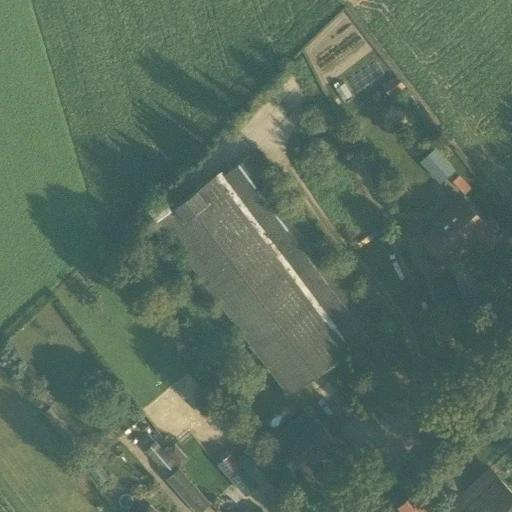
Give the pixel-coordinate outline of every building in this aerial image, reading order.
[(387,85),(383,89),(391,98),(395,95),(405,87),(397,77),(387,85)] [(426,159),(447,181),(450,178),(455,173),(445,162),(435,151),(426,159)] [(405,356),(252,154),(224,175),(376,378),(405,356)] [(346,350),(216,175),(169,211),(160,199),(148,209),(290,395),(347,352),(346,350)] [(439,265),(444,263),(471,238),(484,252),(498,239),(464,201),(452,212),(448,208),(432,223),(436,227),(423,239),(433,250),(430,255),(439,265)] [(314,423),(307,413),(273,438),(292,466),(308,454),(313,459),(335,443),(318,420),(314,423)] [(195,511),(201,511),(211,504),(151,435),(145,440),(151,446),(146,451),(168,477),(166,479),(195,511)] [(167,451),(180,464),(188,457),(174,443),(167,451)] [(246,497),(259,485),(242,467),(229,479),(246,497)] [(511,511),(511,490),(490,469),(479,478),(479,479),(471,487),(445,511),(511,511)] [(412,492),(397,508),(400,511),(415,511),(424,504),(412,492)]
